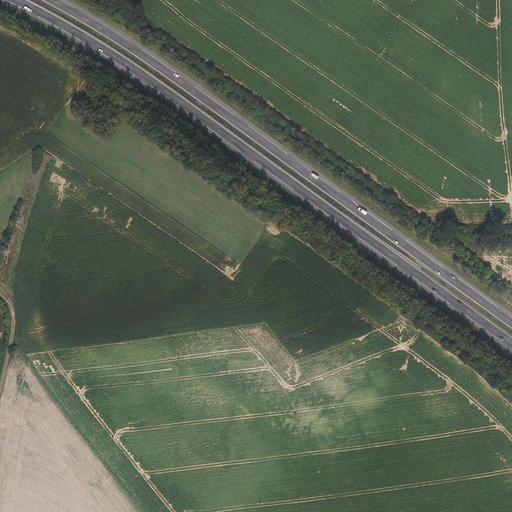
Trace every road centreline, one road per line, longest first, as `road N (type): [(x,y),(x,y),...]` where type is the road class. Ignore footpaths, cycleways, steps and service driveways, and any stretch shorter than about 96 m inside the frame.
road 1 (trunk): [(18,0),(104,50),(511,341)]
road 2 (trunk): [(511,323),(110,32),(50,0)]
